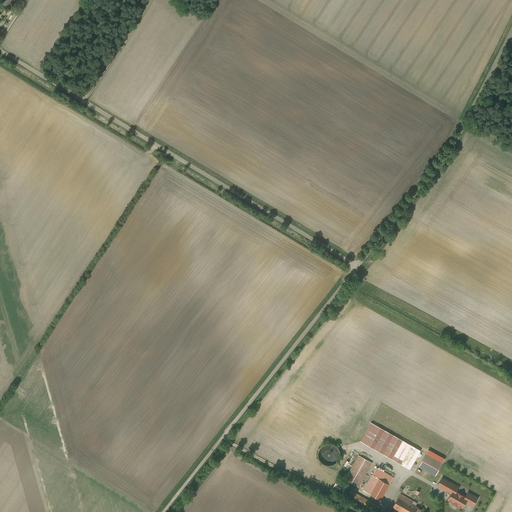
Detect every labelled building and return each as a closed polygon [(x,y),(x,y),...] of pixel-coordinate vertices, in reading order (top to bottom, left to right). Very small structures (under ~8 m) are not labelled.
[(420,450),(376,425),(365,444),(410,469),(420,450)] [(324,444),(324,464),(330,464),(330,463),(338,463),(339,445),(324,444)] [(428,449),(419,467),(436,475),(445,458),(428,449)] [(372,463),(359,455),(345,480),(358,487),(372,463)] [(393,477),(376,467),(372,475),(389,484),(393,477)] [(389,484),(372,475),(364,490),(381,500),(389,484)] [(458,487),(442,478),(438,485),(452,493),(453,490),(456,492),(458,487)] [(347,485),(337,479),(333,488),(342,493),(347,485)] [(377,505),(349,489),(345,495),(374,511),(377,505)] [(456,492),(453,490),(452,493),(448,499),(453,502),(452,502),(452,503),(453,503),(457,505),(458,505),(462,507),(466,501),(467,498),(465,497),(456,492)] [(477,498),(468,492),(465,497),(467,498),(466,501),(473,505),(477,498)] [(400,493),(393,507),(402,511),(404,511),(410,503),(412,504),(413,501),(400,493)] [(412,504),(410,503),(404,511),(422,511),(423,510),(412,504)]
